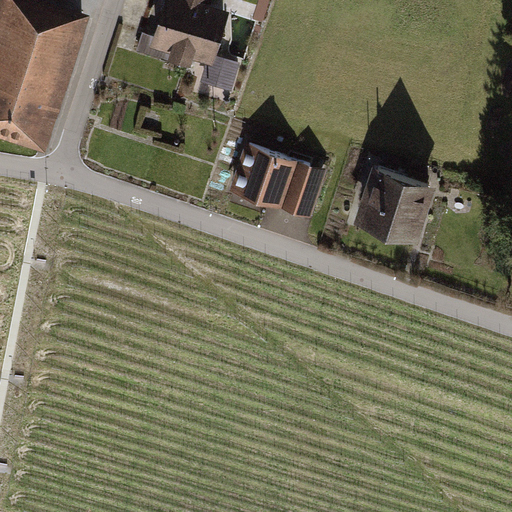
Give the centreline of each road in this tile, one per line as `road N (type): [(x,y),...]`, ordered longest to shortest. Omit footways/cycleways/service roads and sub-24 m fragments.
road 1 (residential): [(60,172),(511,329)]
road 2 (residential): [(115,0),(60,172)]
